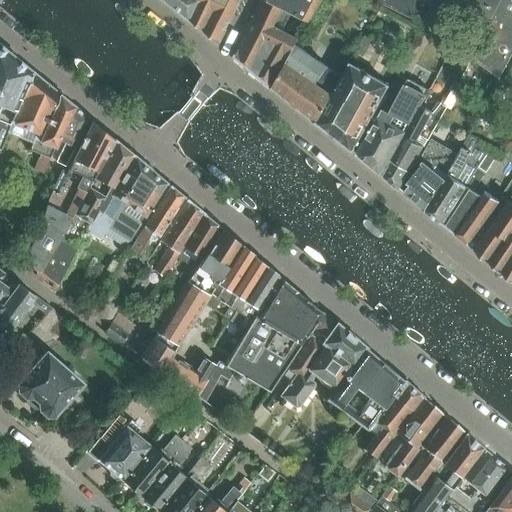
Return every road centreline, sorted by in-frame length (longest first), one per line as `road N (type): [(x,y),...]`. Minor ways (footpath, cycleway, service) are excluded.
road 1 (residential): [(511,456),(150,154)]
road 2 (residential): [(332,511),(0,260)]
road 3 (residential): [(220,65),(511,303)]
road 4 (residential): [(150,154),(0,30)]
